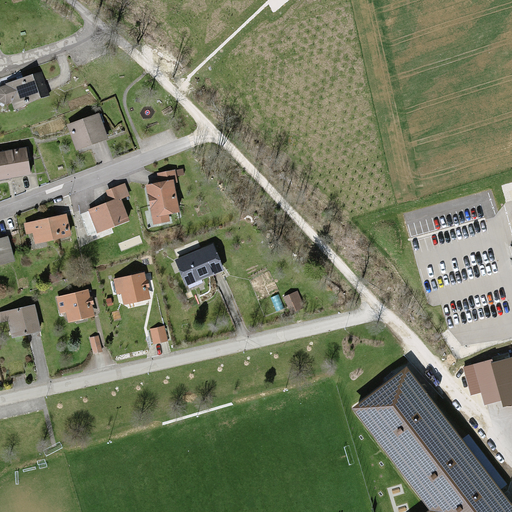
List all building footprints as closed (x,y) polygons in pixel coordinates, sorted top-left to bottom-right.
[(41,74),(8,84),(0,90),(0,94),(0,96),(5,100),(12,100),(15,107),(48,96),(41,74)] [(100,116),(67,127),(75,151),(108,140),(100,116)] [(27,150),(0,154),(0,181),(31,177),(27,150)] [(173,180),(145,185),(152,225),(170,221),(168,214),(179,212),(173,180)] [(110,201),(88,210),(97,233),(129,221),(121,199),(130,196),(125,183),(106,190),(110,201)] [(65,213),(24,223),(30,247),(71,237),(65,213)] [(0,264),(14,261),(7,237),(0,239),(0,264)] [(213,245),(176,258),(186,286),(223,273),(213,245)] [(144,273),(113,280),(118,297),(125,295),(128,305),(150,299),(144,273)] [(88,289),(58,297),(62,314),(70,312),(72,321),(94,316),(88,289)] [(29,304),(0,311),(0,315),(4,329),(11,327),(14,336),(36,330),(29,304)] [(159,329),(151,332),(154,345),(163,342),(159,329)] [(99,338),(90,340),(93,353),(102,351),(99,338)] [(511,356),(477,365),(488,404),(511,398),(511,356)] [(511,511),(511,504),(406,367),(351,409),(429,510),(426,511),(511,511)]
